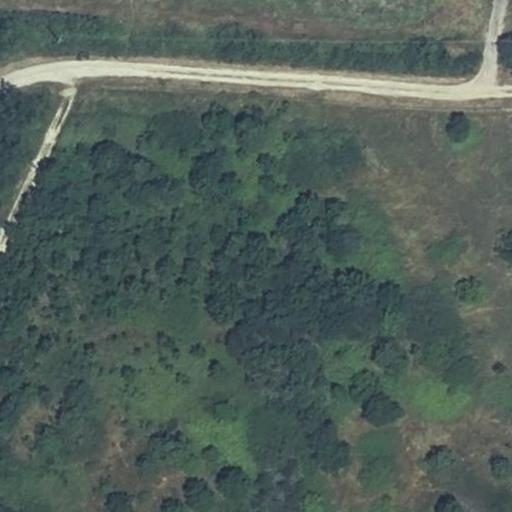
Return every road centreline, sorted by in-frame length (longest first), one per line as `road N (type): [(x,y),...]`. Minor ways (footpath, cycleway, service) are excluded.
road 1 (track): [(511,87),(62,66)]
road 2 (track): [(62,66),(80,91),(70,128),(0,219)]
